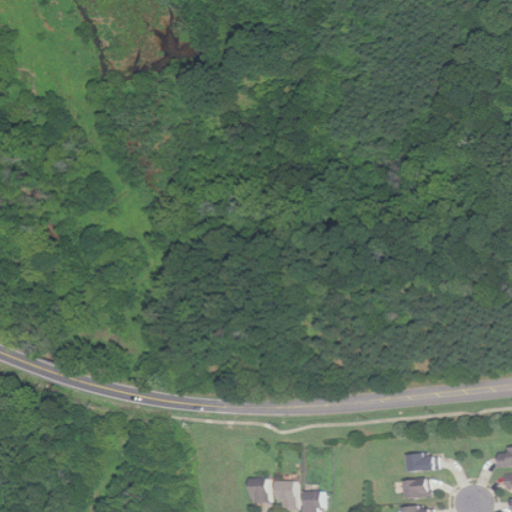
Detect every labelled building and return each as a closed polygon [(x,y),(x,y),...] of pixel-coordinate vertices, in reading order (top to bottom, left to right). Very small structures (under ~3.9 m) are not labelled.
[(417,454),(418,471),(445,470),(444,453),(417,454)] [(511,453),(501,454),(502,467),(511,466),(511,453)] [(279,478),(261,478),(261,502),(279,502),(279,478)] [(414,479),(414,498),(439,498),(439,479),(414,479)] [(286,499),(293,499),(293,509),(306,509),(306,480),(286,480),(286,499)] [(330,511),(330,491),(313,491),(313,511),(330,511)]
